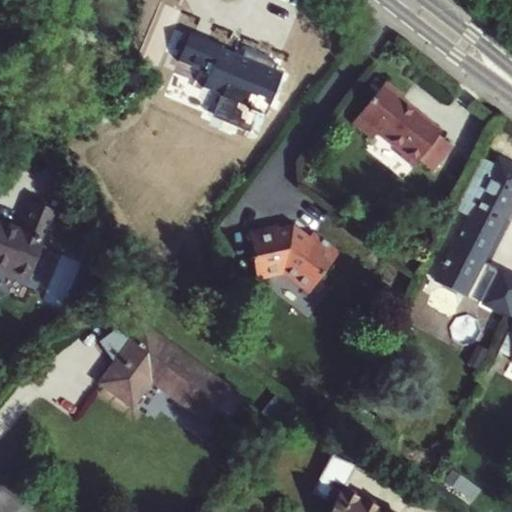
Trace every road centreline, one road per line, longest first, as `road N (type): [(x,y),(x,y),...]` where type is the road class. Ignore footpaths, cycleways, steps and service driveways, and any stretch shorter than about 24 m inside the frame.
road 1 (unknown): [(0,440),(78,357),(106,340)]
road 2 (secondary): [(511,83),(404,0)]
